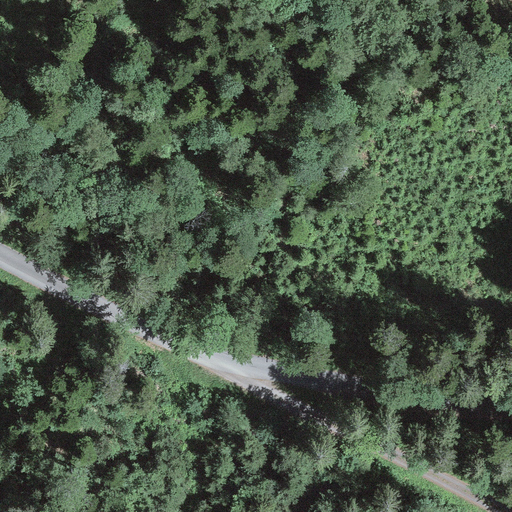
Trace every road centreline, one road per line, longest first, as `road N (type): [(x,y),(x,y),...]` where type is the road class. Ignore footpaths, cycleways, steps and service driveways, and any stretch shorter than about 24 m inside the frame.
road 1 (track): [(0,253),(205,352),(365,395),(511,412)]
road 2 (track): [(205,352),(245,387),(495,511)]
